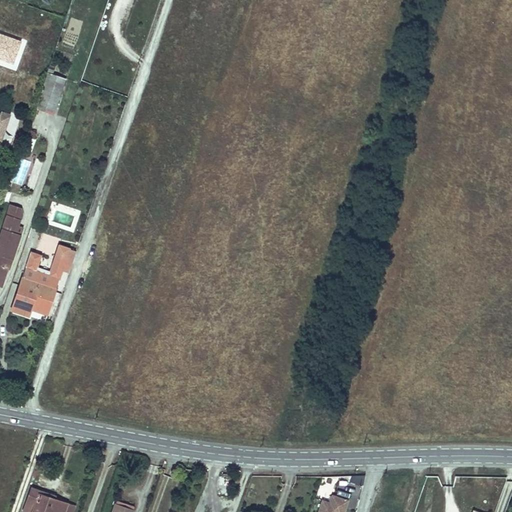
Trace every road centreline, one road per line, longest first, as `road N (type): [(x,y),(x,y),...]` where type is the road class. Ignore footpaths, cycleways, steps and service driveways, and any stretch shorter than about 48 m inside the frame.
road 1 (secondary): [(0,413),(216,454),(511,456)]
road 2 (unknown): [(31,419),(169,0)]
